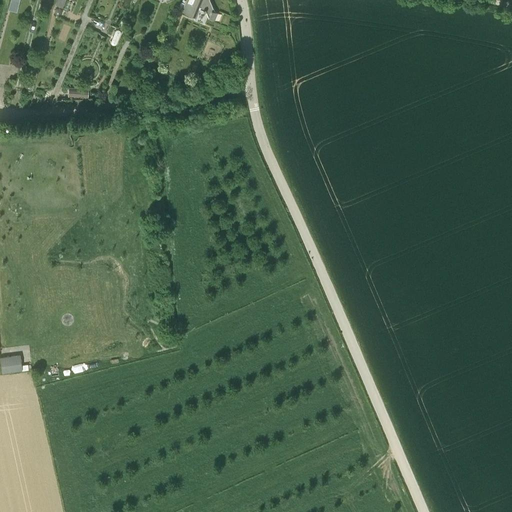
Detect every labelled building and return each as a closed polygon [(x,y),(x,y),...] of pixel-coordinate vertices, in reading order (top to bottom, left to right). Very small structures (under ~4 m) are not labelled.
[(11,0),(9,8),(18,10),(20,0),(11,0)] [(186,0),(185,4),(183,9),(182,11),(195,16),(197,9),(204,12),(205,11),(208,17),(209,18),(219,22),(222,15),(214,11),(209,0),(186,0)] [(136,83),(128,83),(128,91),(136,91),(136,83)] [(88,89),(68,87),(68,97),(87,98),(88,89)] [(20,355),(1,357),(0,357),(0,358),(2,373),(22,370),(28,369),(28,365),(21,365),(20,355)]
